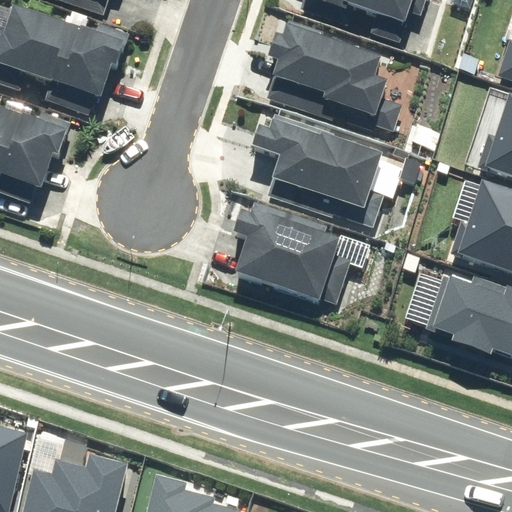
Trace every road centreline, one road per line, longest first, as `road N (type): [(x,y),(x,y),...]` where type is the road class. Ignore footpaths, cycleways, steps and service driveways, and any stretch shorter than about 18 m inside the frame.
road 1 (secondary): [(511,482),(0,304)]
road 2 (residential): [(218,0),(151,206)]
